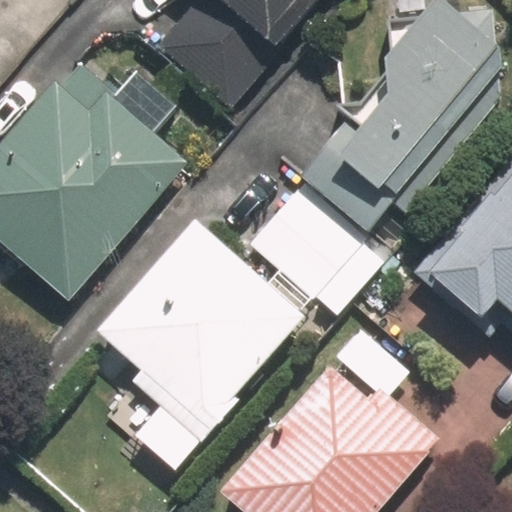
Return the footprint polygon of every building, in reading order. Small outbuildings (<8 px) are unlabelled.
[(154,55),(227,118),(328,0),(193,0),(198,4),(154,55)] [(425,23),(378,29),(383,74),(294,184),(302,190),(249,256),(311,306),(389,210),(378,201),(456,105),(502,100),(491,15),(451,20),(437,9),(425,23)] [(0,258),(65,313),(186,170),(150,140),(173,113),(130,77),(111,99),(81,74),(59,100),(49,92),(0,150),(0,258)] [(511,175),(419,287),(472,332),(487,314),(511,334),(511,175)] [(109,379),(195,452),(303,328),(189,229),(89,344),(118,369),(109,379)] [(380,511),(437,448),(388,406),(412,378),(359,333),(214,500),(227,511),(380,511)]
